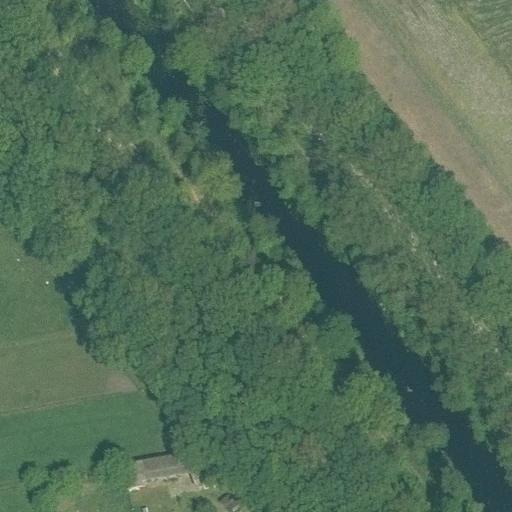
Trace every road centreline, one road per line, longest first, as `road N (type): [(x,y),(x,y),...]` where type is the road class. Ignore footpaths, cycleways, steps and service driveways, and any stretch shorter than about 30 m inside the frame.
road 1 (track): [(0,9),(395,511)]
road 2 (track): [(221,0),(511,367)]
